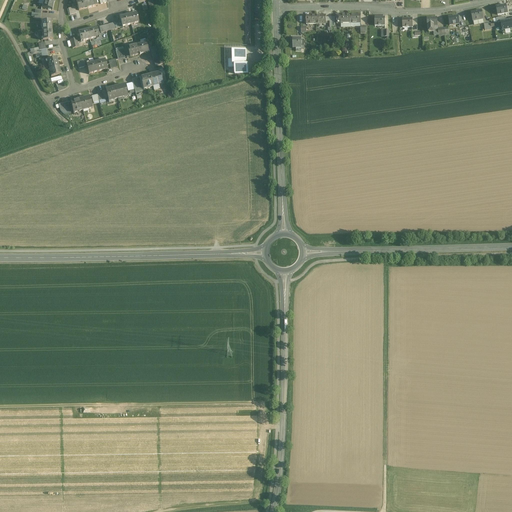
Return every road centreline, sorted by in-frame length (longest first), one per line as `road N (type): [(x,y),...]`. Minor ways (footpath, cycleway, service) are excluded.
road 1 (secondary): [(265,254),(0,259)]
road 2 (track): [(385,511),(387,264)]
road 3 (secondary): [(272,511),(286,383),(285,271)]
road 4 (tertiary): [(276,9),(284,234)]
road 5 (residential): [(276,9),(435,10),(490,0)]
road 6 (secondary): [(511,248),(302,252)]
